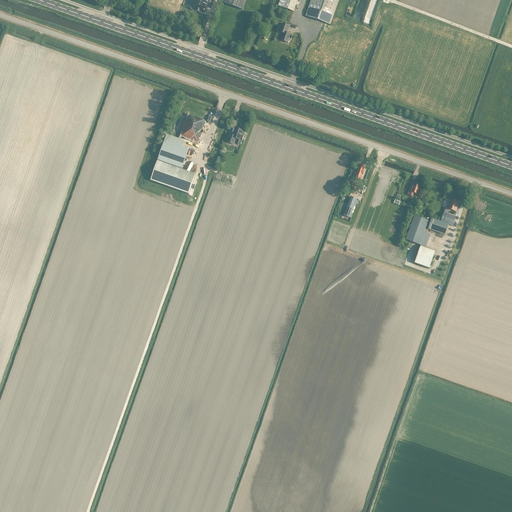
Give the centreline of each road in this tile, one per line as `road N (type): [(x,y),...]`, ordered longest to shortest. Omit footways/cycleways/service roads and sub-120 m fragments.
road 1 (unclassified): [(511,193),(0,14)]
road 2 (primary): [(511,165),(42,0)]
